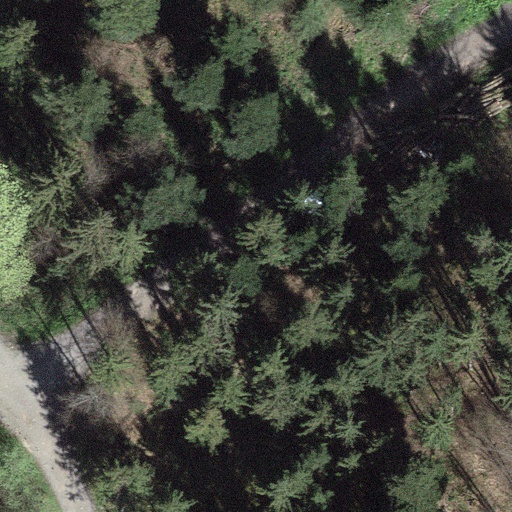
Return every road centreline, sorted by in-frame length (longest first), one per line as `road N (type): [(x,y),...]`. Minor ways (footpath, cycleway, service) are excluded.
road 1 (track): [(511,38),(461,56),(266,203),(94,362),(29,382)]
road 2 (track): [(29,382),(78,511)]
